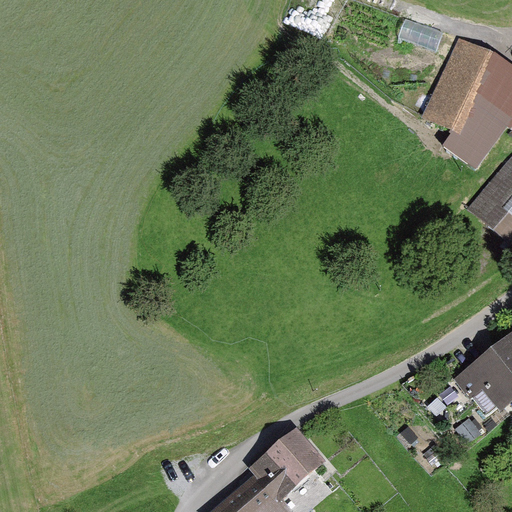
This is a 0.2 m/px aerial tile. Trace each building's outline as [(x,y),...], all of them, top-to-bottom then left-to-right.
[(478,176),(511,129),(511,74),(493,61),(460,43),(426,122),(454,139),(446,157),(478,176)] [(511,243),(511,165),(473,211),(511,243)] [(511,405),(511,336),(458,379),(473,398),(485,390),(503,413),(511,405)] [(295,511),(296,511),(286,498),(328,465),(297,424),(247,463),(257,475),(207,511),(295,511)] [(481,440),(470,425),(456,434),(467,449),(481,440)]
